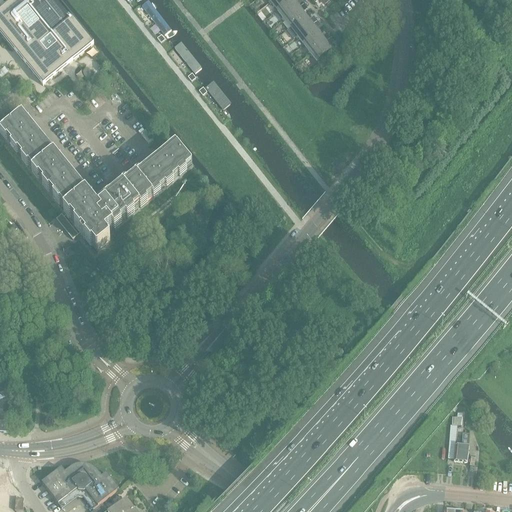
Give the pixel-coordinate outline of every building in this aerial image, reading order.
[(3,8),(0,10),(0,35),(41,87),(92,46),(55,0),(2,0),(7,5),(3,8)] [(277,13),(292,1),(291,0),(275,0),(269,5),(270,7),(272,6),(277,13)] [(282,22),(304,5),(301,2),(296,6),(292,1),(277,13),(282,20),(281,20),(282,22)] [(172,33),(149,3),(141,8),(165,38),(172,33)] [(290,30),(305,18),(301,13),(306,9),(304,5),(282,22),(284,24),(285,23),(290,30)] [(296,39),(317,22),(315,19),(310,23),(305,18),(290,30),(296,37),(295,38),(296,39)] [(303,47),(319,35),(314,29),(320,25),(317,22),(296,39),(297,41),(298,40),(303,47)] [(309,56),(330,39),(328,36),(323,40),(319,35),(303,47),(309,54),(308,54),(309,56)] [(161,37),(157,40),(161,45),(165,41),(161,37)] [(328,46),(333,42),(330,39),(309,56),(310,58),(311,57),(317,64),(332,52),(328,46)] [(181,43),(173,50),(195,76),(203,70),(181,43)] [(0,79),(9,73),(5,68),(0,71),(0,79)] [(104,72),(98,77),(102,82),(108,77),(104,72)] [(192,75),(187,79),(191,83),(196,80),(192,75)] [(213,84),(205,90),(223,114),(231,108),(213,84)] [(203,89),(198,93),(202,97),(207,94),(203,89)] [(22,119),(0,136),(0,137),(56,206),(61,213),(62,213),(66,218),(64,219),(62,217),(57,221),(57,222),(59,221),(74,240),(73,241),(73,242),(79,237),(82,234),(84,236),(91,244),(93,247),(98,253),(110,243),(106,237),(113,231),(115,233),(183,178),(194,169),(175,147),(171,150),(107,202),(103,205),(96,211),(92,205),(85,197),(29,128),(22,119)] [(0,433),(8,434),(9,406),(3,406),(2,416),(0,415),(0,433)] [(452,419),(452,427),(457,427),(462,427),(463,415),(457,415),(457,419),(452,419)] [(454,461),(454,463),(467,465),(469,449),(469,435),(462,435),(462,448),(455,448),(454,461)] [(62,471),(45,483),(59,503),(62,508),(79,497),(84,498),(92,509),(93,511),(94,511),(102,505),(118,492),(106,476),(103,479),(101,480),(96,474),(93,471),(90,470),(86,468),(82,468),(78,468),(75,469),(71,471),(65,475),(62,471)] [(0,511),(9,511),(11,491),(1,490),(0,490),(0,511)] [(22,511),(23,501),(21,501),(15,500),(15,511),(22,511)] [(106,511),(102,505),(94,511),(95,511),(136,511),(134,511),(126,501),(111,511),(110,509),(106,511)]
